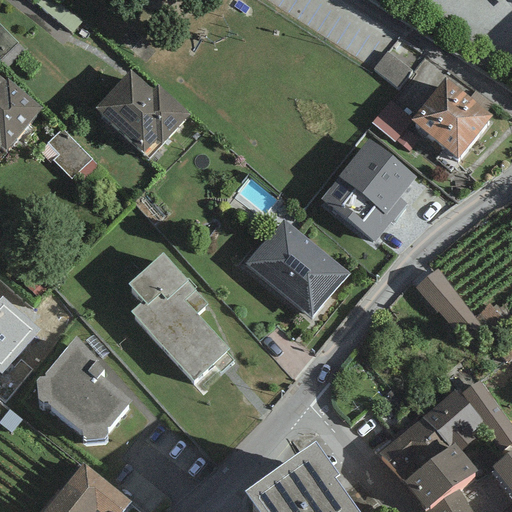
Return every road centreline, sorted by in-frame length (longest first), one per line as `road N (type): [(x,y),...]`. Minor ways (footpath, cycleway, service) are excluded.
road 1 (residential): [(511,186),(439,247),(300,396)]
road 2 (residential): [(511,104),(350,0)]
road 3 (residential): [(300,396),(187,511)]
road 4 (residential): [(300,396),(397,511)]
